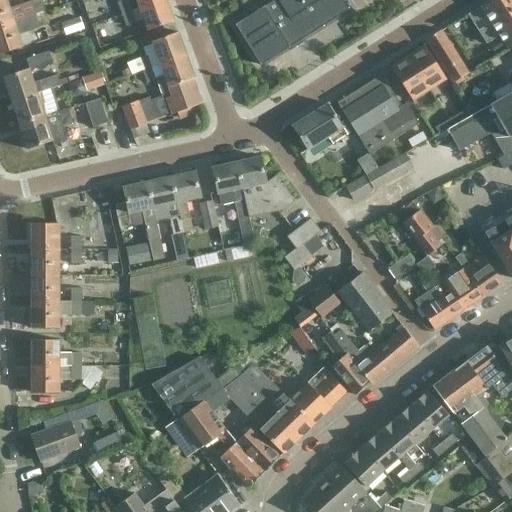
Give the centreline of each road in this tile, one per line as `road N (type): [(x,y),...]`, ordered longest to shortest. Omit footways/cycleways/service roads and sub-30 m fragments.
road 1 (residential): [(433,351),(263,125)]
road 2 (residential): [(0,194),(233,139)]
road 3 (residential): [(459,0),(263,125)]
road 4 (residential): [(271,511),(295,465),(433,351)]
road 5 (residential): [(233,139),(182,0)]
